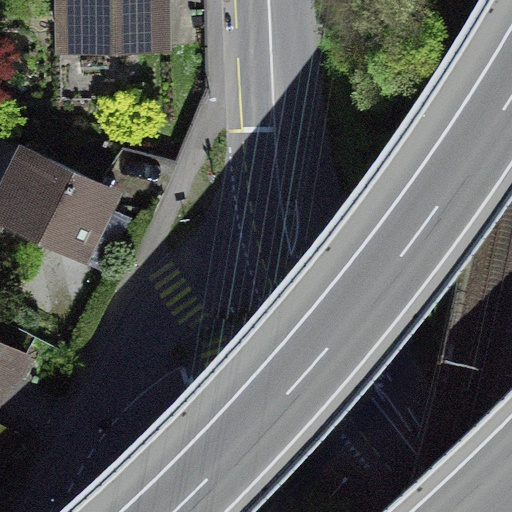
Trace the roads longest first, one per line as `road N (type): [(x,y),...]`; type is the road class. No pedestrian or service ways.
road 1 (motorway): [(511,95),(424,225),(314,362),(173,511)]
road 2 (tertiary): [(57,511),(90,453),(150,380),(196,344),(323,282)]
road 3 (primary): [(272,0),(286,180),(298,231),(323,282)]
road 4 (primary): [(323,282),(486,511)]
